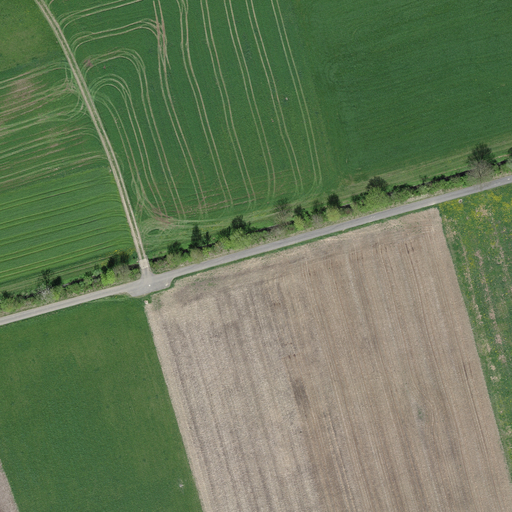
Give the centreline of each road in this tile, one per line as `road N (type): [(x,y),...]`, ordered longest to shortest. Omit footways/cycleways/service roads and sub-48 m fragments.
road 1 (track): [(0,321),(511,178)]
road 2 (track): [(37,0),(106,146),(147,280)]
